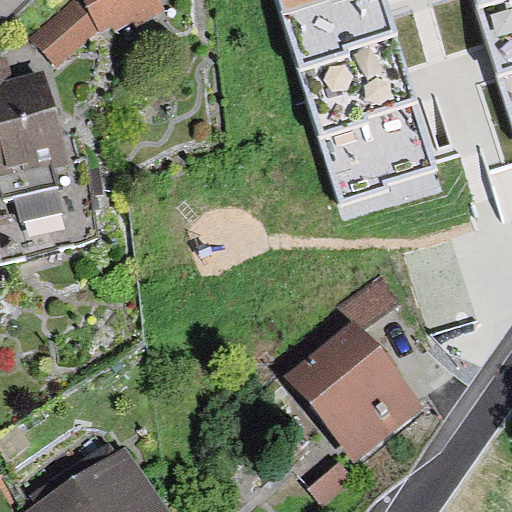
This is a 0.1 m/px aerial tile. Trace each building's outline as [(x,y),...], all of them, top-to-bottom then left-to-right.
[(137,33),(166,16),(157,0),(73,0),(30,40),(58,71),(99,35),(102,39),(112,31),(116,37),(134,27),(137,33)] [(271,0),(343,220),(406,200),(404,193),(450,178),(392,0),(271,0)] [(511,0),(470,0),(511,129),(511,0)] [(101,244),(86,160),(69,165),(46,77),(15,86),(8,60),(0,62),(0,263),(2,271),(101,244)] [(384,277),(343,307),(357,325),(364,320),(372,331),(405,306),(384,277)] [(284,385),(356,470),(425,414),(354,330),(284,385)] [(164,511),(127,454),(118,459),(111,449),(26,503),(31,511),(164,511)] [(356,482),(341,465),(309,494),(325,510),(356,482)]
